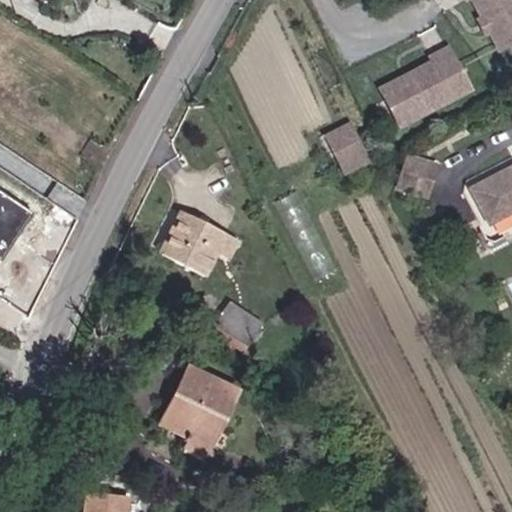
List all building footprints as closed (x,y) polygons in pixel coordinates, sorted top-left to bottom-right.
[(511,43),(511,0),(461,0),(463,3),(467,0),(468,0),(480,22),(491,40),(497,51),(511,43)] [(491,40),(480,22),(475,25),(485,43),(491,40)] [(395,119),(466,86),(447,43),(429,51),(432,57),(408,68),(409,72),(402,75),(397,73),(378,82),(395,119)] [(341,152),(361,141),(353,127),(333,138),(341,152)] [(351,170),(371,158),(361,141),(341,152),(351,170)] [(403,180),(436,184),(438,158),(407,153),(403,180)] [(511,167),(477,187),(496,221),(511,212),(511,167)] [(0,274),(25,239),(32,227),(0,205),(0,274)] [(436,232),(458,220),(451,205),(428,217),(436,232)] [(159,259),(201,281),(223,239),(181,217),(159,259)] [(246,350),(262,327),(227,303),(212,326),(246,350)] [(186,436),(206,444),(231,387),(190,370),(163,428),(186,436)] [(128,417),(145,418),(147,380),(130,379),(128,417)] [(125,455),(143,456),(145,429),(127,428),(125,455)] [(181,452),(200,459),(206,444),(186,436),(181,452)] [(81,489),(76,511),(117,511),(121,498),(81,489)]
